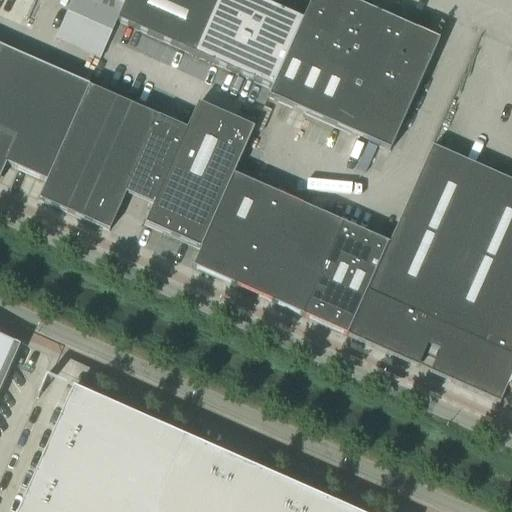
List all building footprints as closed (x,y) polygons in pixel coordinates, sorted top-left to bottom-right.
[(193,57),(217,0),(126,0),(116,23),(193,57)] [(270,91),(301,22),(251,0),(217,0),(193,57),(270,91)] [(311,0),(301,22),(270,91),(271,91),(267,99),(389,153),(438,42),(342,0),(311,0)] [(87,88),(0,48),(0,168),(2,165),(45,184),(87,89),(87,88)] [(45,184),(37,202),(108,234),(125,196),(158,120),(87,89),(45,184)] [(197,105),(185,132),(158,120),(125,196),(151,208),(143,227),(199,251),(232,176),(253,130),(197,105)] [(388,245),(347,338),(396,360),(397,358),(396,357),(405,337),(426,347),(438,352),(460,362),(451,382),(450,381),(449,383),(498,405),(499,404),(511,373),(511,184),(430,149),(388,245)] [(388,245),(232,176),(199,251),(191,269),(347,338),(388,245)] [(0,340),(0,390),(18,348),(0,340)] [(343,511),(44,379),(35,399),(37,400),(45,382),(70,393),(17,511),(343,511)]
